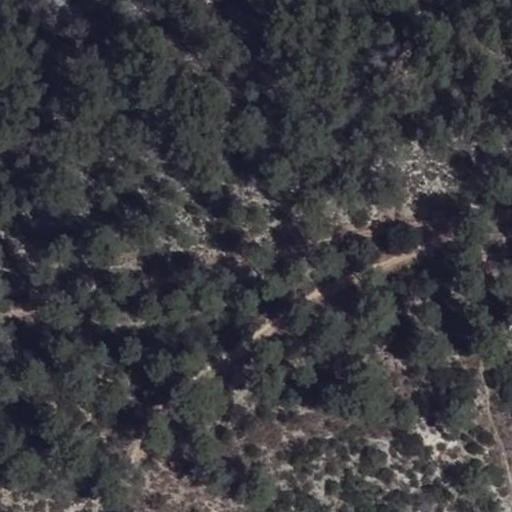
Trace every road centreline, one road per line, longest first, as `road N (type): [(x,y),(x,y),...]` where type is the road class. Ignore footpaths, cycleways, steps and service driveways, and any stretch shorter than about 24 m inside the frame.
road 1 (track): [(511,212),(0,309)]
road 2 (track): [(143,511),(147,467),(220,366),(349,281),(487,217)]
